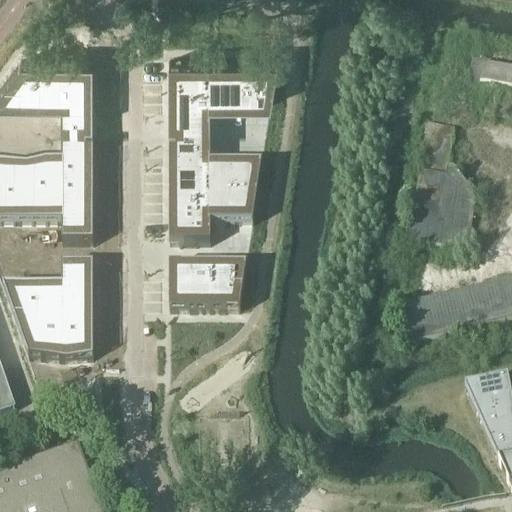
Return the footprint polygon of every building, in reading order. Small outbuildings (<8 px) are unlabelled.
[(511,65),(472,59),(467,83),(511,91),(511,65)] [(62,168),(0,167),(0,228),(62,229),(62,249),(94,249),(94,147),(87,147),(87,127),(94,127),(94,62),(22,62),(0,90),(0,105),(62,106),(62,168)] [(278,62),(170,62),(170,127),(176,127),(176,147),(169,147),(170,153),(169,249),(181,249),(211,249),(211,228),(253,228),(262,168),(211,168),(210,148),(211,127),(211,106),(271,106),(278,62)] [(511,95),(487,91),(483,116),(511,121),(511,95)] [(454,130),(427,126),(426,126),(408,245),(468,255),(476,199),(456,172),(448,171),(454,130)] [(62,291),(3,291),(29,362),(94,362),(94,269),(62,269),(62,291)] [(181,269),(169,269),(169,316),(240,316),(246,275),(247,270),(181,269)] [(511,323),(511,279),(407,306),(417,347),(511,323)] [(465,390),(511,496),(511,403),(508,382),(507,382),(465,390)] [(0,386),(0,418),(15,413),(5,385),(0,386)] [(50,398),(57,420),(71,416),(63,394),(50,398)] [(101,511),(78,446),(0,473),(0,511),(101,511)]
